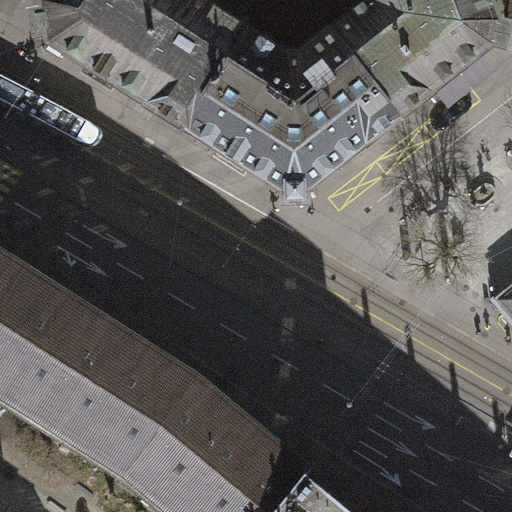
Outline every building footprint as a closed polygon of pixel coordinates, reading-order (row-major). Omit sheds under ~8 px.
[(185,130),(247,31),(232,22),(218,13),(199,0),(43,0),(43,1),(45,13),(32,15),(36,37),(48,36),(50,44),(147,105),(146,106),(155,112),(170,121),(185,130)] [(499,25),(489,0),(364,0),(366,5),(332,31),(401,120),(434,94),(434,92),(493,47),(505,50),(511,28),(499,25)] [(401,120),(332,31),(302,56),(286,56),(247,31),(185,130),(189,133),(190,132),(284,192),(284,205),(309,205),(309,191),(367,144),(368,146),(401,120)] [(0,402),(122,480),(194,384),(0,261),(0,402)] [(511,285),(495,300),(511,320),(511,285)] [(194,384),(122,480),(161,511),(278,511),(308,476),(194,384)] [(350,511),(308,476),(278,511),(350,511)]
